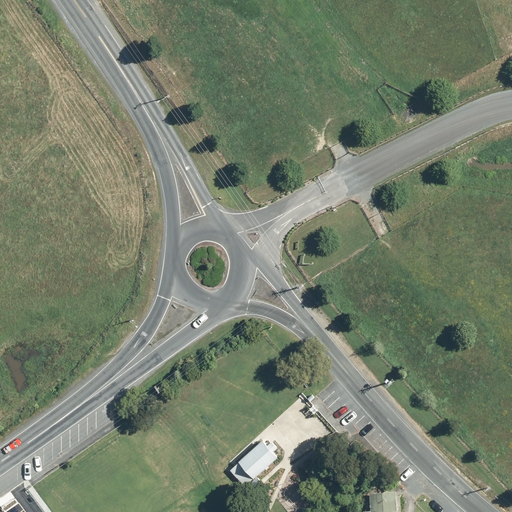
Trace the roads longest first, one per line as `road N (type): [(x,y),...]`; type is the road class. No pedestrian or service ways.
road 1 (secondary): [(337,360),(483,511)]
road 2 (secondary): [(213,297),(209,318),(98,385)]
road 3 (secondary): [(150,118),(68,0)]
road 4 (secondary): [(247,253),(298,301),(337,360)]
road 5 (secondary): [(98,385),(145,334),(175,273)]
road 6 (secondary): [(173,251),(172,204),(150,118)]
road 7 (secondary): [(337,360),(286,318),(225,294)]
road 8 (secondary): [(150,118),(216,223)]
road 9 (secondary): [(98,385),(0,457)]
